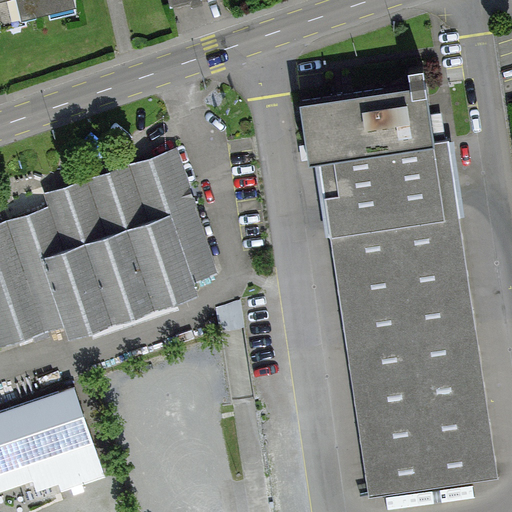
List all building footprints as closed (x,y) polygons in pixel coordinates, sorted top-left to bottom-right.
[(3,0),(6,12),(56,0),(3,0)] [(174,0),(176,9),(213,0),(174,0)] [(424,80),(301,99),(310,162),(320,160),(369,494),(498,475),(452,137),(435,140),(424,80)] [(56,203),(0,222),(0,334),(3,344),(75,320),(80,336),(201,297),(197,285),(229,275),(186,144),(51,188),(56,203)] [(198,351),(106,380),(120,425),(213,397),(198,351)] [(74,387),(0,413),(0,490),(34,479),(38,488),(59,481),(63,491),(105,476),(74,387)]
